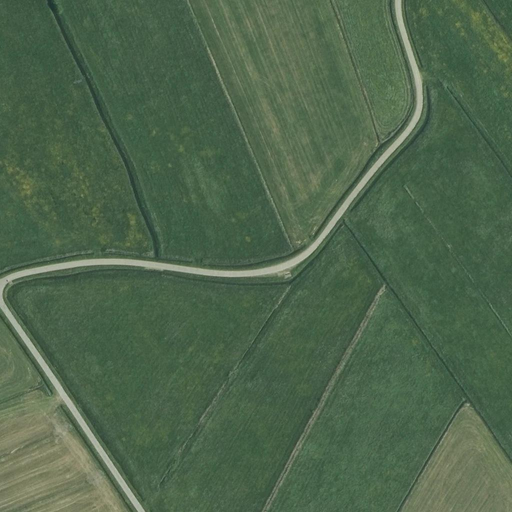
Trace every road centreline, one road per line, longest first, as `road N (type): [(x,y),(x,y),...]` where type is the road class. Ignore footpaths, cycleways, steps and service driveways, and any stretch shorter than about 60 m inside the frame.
road 1 (unclassified): [(0,284),(91,262),(249,274),(303,256),(418,113),(398,0)]
road 2 (unclassified): [(141,511),(0,302)]
